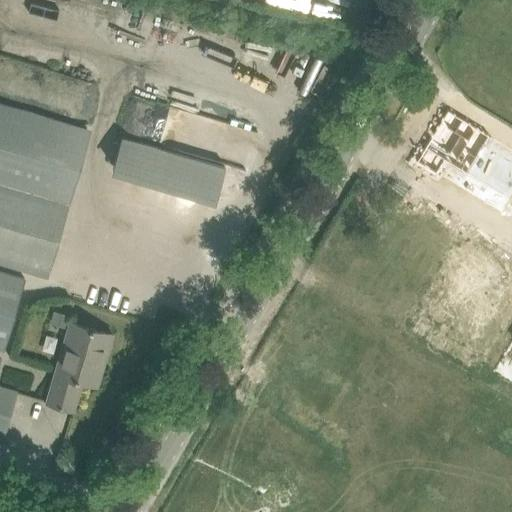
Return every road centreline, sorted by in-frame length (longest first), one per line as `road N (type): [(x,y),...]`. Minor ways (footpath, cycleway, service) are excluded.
road 1 (tertiary): [(132,511),(442,0)]
road 2 (unclassified): [(123,511),(0,474)]
